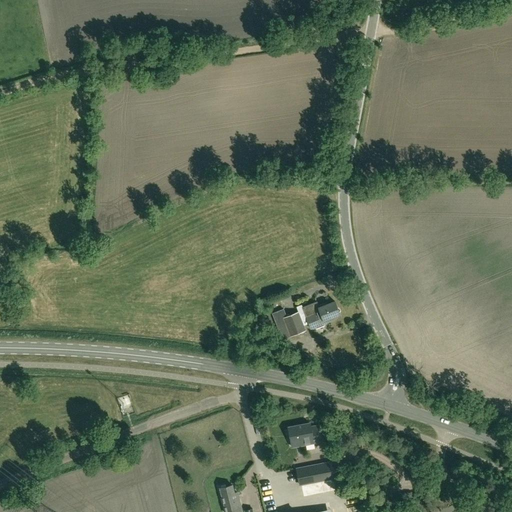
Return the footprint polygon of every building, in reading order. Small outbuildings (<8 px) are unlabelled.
[(311,329),(316,327),(317,329),(324,326),(323,324),(330,321),(329,319),(340,314),(335,302),(319,308),(317,302),(303,308),(311,329)] [(284,309),(272,314),(283,340),(306,331),(299,312),(287,316),(284,309)] [(128,400),(130,408),(136,406),(134,399),(128,400)] [(288,428),(292,447),(322,441),(319,426),(311,427),(310,423),(288,428)] [(331,462),(297,469),(300,485),(334,478),(331,462)] [(233,485),(221,488),(225,505),(227,511),(240,511),(243,511),(238,492),(235,493),(233,485)]
